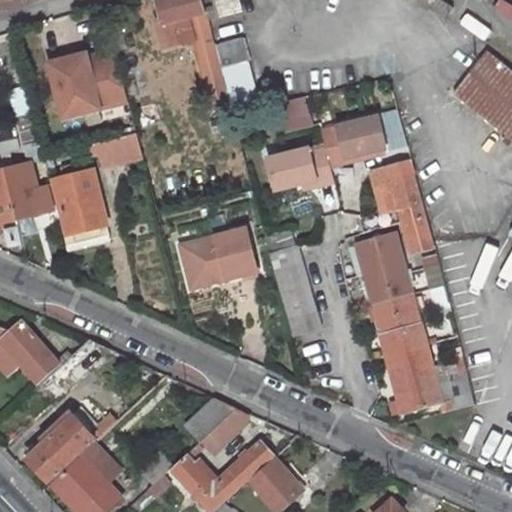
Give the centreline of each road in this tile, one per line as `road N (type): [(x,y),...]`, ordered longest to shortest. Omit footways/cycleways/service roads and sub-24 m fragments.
road 1 (unclassified): [(0,268),(511,502)]
road 2 (unknown): [(511,297),(459,135),(429,79),(369,0)]
